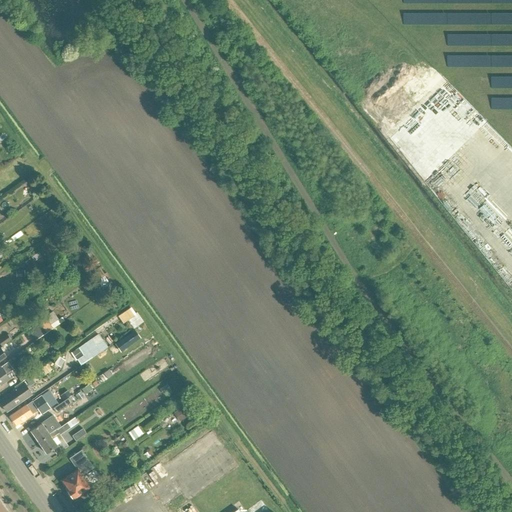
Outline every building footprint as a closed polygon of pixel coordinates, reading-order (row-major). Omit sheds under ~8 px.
[(80,251),(90,267),(97,262),(87,246),(80,251)] [(36,268),(29,258),(24,262),(32,271),(36,268)] [(103,273),(98,266),(88,273),(93,281),(106,273),(105,272),(103,273)] [(91,283),(96,290),(107,282),(103,275),(91,283)] [(125,318),(132,328),(138,324),(139,325),(143,322),(142,321),(135,311),(134,312),(131,308),(121,315),(124,319),(125,318)] [(31,326),(39,337),(63,320),(60,316),(57,319),(52,311),(44,316),(44,317),(31,326)] [(115,345),(121,352),(140,338),(135,331),(115,345)] [(75,359),(79,365),(107,347),(97,333),(69,353),(74,360),(75,359)] [(0,340),(0,344),(2,347),(11,341),(8,336),(0,340)] [(54,364),(59,367),(64,360),(58,356),(54,364)] [(149,369),(154,376),(168,366),(163,359),(149,369)] [(0,367),(0,386),(10,379),(7,375),(13,370),(8,363),(2,367),(1,367),(0,367)] [(99,377),(103,383),(114,375),(111,369),(99,377)] [(25,371),(17,377),(21,382),(29,377),(25,371)] [(13,391),(0,400),(0,402),(7,412),(21,402),(21,401),(31,394),(24,383),(13,390),(13,391)] [(89,385),(82,390),(85,395),(93,390),(89,385)] [(61,396),(64,400),(71,396),(68,391),(61,396)] [(76,395),(80,401),(85,398),(81,392),(76,395)] [(42,396),(33,402),(36,406),(36,407),(41,415),(50,409),(42,396)] [(69,398),(53,409),(57,414),(73,403),(69,398)] [(32,401),(10,417),(16,426),(32,415),(30,412),(36,407),(36,406),(33,402),(32,401)] [(188,416),(182,407),(173,413),(179,422),(188,416)] [(42,424),(31,432),(39,443),(58,430),(57,429),(49,434),(45,427),(52,422),(50,418),(42,424)] [(75,418),(67,423),(68,423),(71,428),(78,423),(75,418)] [(58,430),(39,443),(47,454),(58,446),(52,439),(59,434),(61,435),(71,428),(68,423),(58,430)] [(128,433),(133,440),(143,433),(138,426),(128,433)] [(83,429),(72,436),(76,442),(87,435),(83,429)] [(67,494),(70,498),(72,498),(74,500),(90,488),(82,477),(93,468),(81,451),(70,459),(77,470),(62,481),(69,491),(68,491),(68,492),(67,494)] [(132,485),(115,495),(119,503),(136,492),(132,485)] [(90,511),(104,511),(112,508),(106,498),(88,508),(90,511)]
